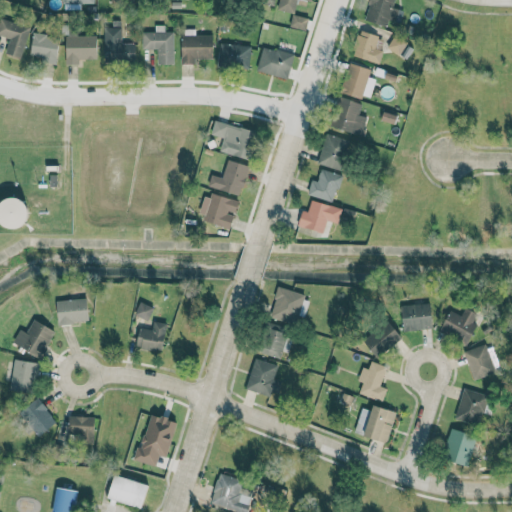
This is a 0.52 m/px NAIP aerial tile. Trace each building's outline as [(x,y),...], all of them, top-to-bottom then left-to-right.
[(294,13),(296,0),(308,0),(311,1),(311,0),(279,0),(278,10),(294,13)] [(394,0),(369,0),(365,19),(394,25),(398,8),(393,7),(394,0)] [(308,18),(292,14),(289,26),(305,30),(308,18)] [(0,35),(9,38),(4,53),(20,57),(29,26),(0,17),(0,35)] [(104,61),(135,60),(135,42),(121,43),(121,20),(112,20),(112,27),(103,27),(104,61)] [(157,63),(173,64),(174,31),(164,31),(164,25),(154,24),(154,31),(142,31),(141,48),(157,48),(157,63)] [(76,35),(77,28),(66,28),(65,64),(79,64),(80,59),(97,59),(97,35),(76,35)] [(379,63),(382,50),(374,48),(378,35),(359,29),(352,55),(379,63)] [(30,55),(43,56),(42,62),(56,63),(59,36),(32,34),(30,55)] [(386,47),(399,55),(407,42),(395,34),(386,47)] [(181,35),(181,60),(213,61),(213,35),(181,35)] [(218,65),(248,66),(250,45),(219,43),(218,65)] [(256,70),(287,78),(293,54),(262,46),(256,70)] [(374,78),(368,77),(370,67),(349,62),(342,92),(370,98),(374,78)] [(330,126),(362,134),(367,117),(358,114),(361,102),(338,96),(330,126)] [(223,137),(219,151),(245,158),(252,130),(215,120),(211,134),(223,137)] [(343,171),(352,141),(326,133),(317,163),(343,171)] [(241,194),(248,165),(227,159),(223,177),(211,174),(208,186),(241,194)] [(307,196),(335,201),(340,173),(320,169),(318,181),(310,179),(307,196)] [(230,228),(234,214),(238,202),(206,191),(197,217),(230,228)] [(0,226),(27,228),(28,198),(0,197),(0,226)] [(326,220),(337,223),(341,208),(311,199),(307,211),(302,210),(298,225),(323,232),(326,220)] [(304,293),(278,286),(270,316),(295,323),(304,293)] [(88,322),(87,299),(56,299),(57,323),(88,322)] [(153,306),(139,302),(135,315),(149,319),(153,306)] [(433,329),(432,302),(402,303),(403,330),(433,329)] [(451,310),(441,328),(467,342),(481,316),(465,308),(461,315),(451,310)] [(12,342),(40,357),(54,330),(33,319),(26,332),(19,328),(12,342)] [(378,358),(402,336),(387,319),(363,341),(378,358)] [(162,351),(167,323),(153,321),(152,329),(139,327),(136,347),(162,351)] [(496,373),(488,344),(464,350),(472,379),(496,373)] [(245,388),(266,395),(276,365),(255,358),(245,388)] [(33,392),(37,361),(13,359),(10,390),(33,392)] [(387,366),(371,360),(368,369),(362,367),(357,380),(362,382),(358,393),(382,402),(387,388),(380,386),(387,366)] [(478,425),(486,393),(463,387),(455,419),(478,425)] [(22,409),(36,435),(55,425),(41,399),(22,409)] [(396,411),(373,405),(371,411),(361,407),(353,432),(386,442),(396,411)] [(166,457),(177,421),(150,413),(135,460),(155,466),(159,455),(166,457)] [(74,434),(74,442),(94,443),(95,416),(68,415),(67,434),(74,434)] [(443,460),(469,465),(474,433),(449,429),(443,460)] [(107,497),(141,508),(148,485),(114,474),(107,497)] [(211,504),(247,511),(251,511),(255,491),(240,488),(242,479),(218,474),(211,504)] [(53,511),(75,511),(76,489),(54,488),(53,511)]
